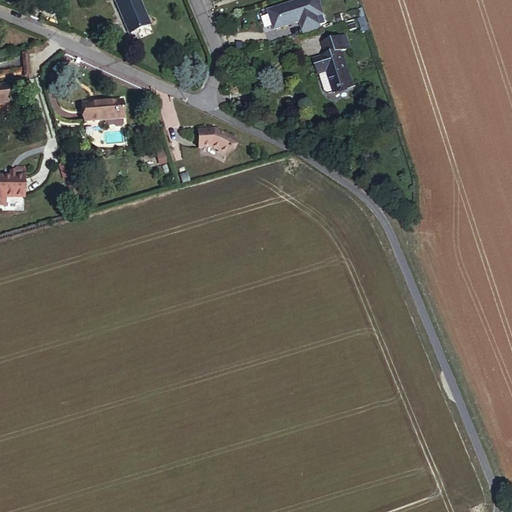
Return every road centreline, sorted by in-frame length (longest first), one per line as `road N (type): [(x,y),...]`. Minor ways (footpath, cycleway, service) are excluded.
road 1 (unclassified): [(495,511),(375,205),(292,145),(207,103)]
road 2 (unclassified): [(207,103),(0,13)]
